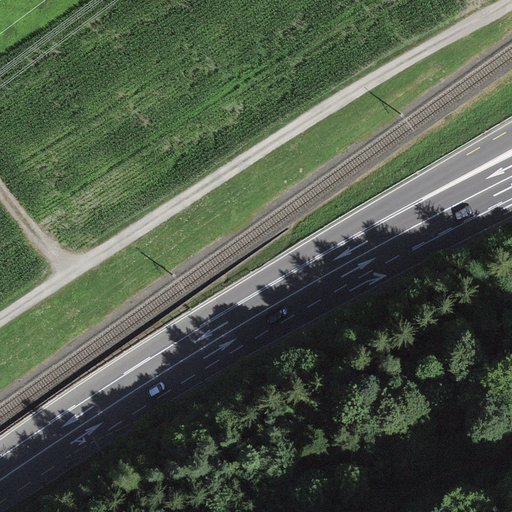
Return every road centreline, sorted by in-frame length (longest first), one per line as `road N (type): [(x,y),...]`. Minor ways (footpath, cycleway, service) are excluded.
road 1 (track): [(511,0),(70,273),(0,191)]
road 2 (primary): [(0,480),(196,351),(488,188)]
